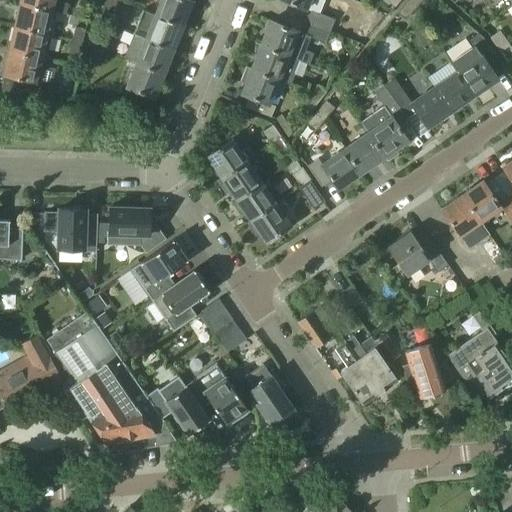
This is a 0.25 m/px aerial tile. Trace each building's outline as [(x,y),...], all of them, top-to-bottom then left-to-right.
[(21,0),(20,3),(51,10),(53,0),(21,0)] [(114,13),(117,0),(106,0),(104,11),(114,13)] [(161,0),(156,15),(182,25),(192,1),(189,0),(161,0)] [(324,0),(282,0),(306,9),(310,11),(319,14),(324,0)] [(415,8),(421,0),(406,0),(406,1),(415,8)] [(396,12),(406,20),(415,8),(406,1),(396,12)] [(51,10),(20,3),(15,27),(51,35),(57,12),(51,10)] [(135,34),(147,39),(173,50),(182,25),(156,15),(145,11),(135,34)] [(310,11),(305,22),(313,25),(330,31),(333,25),(335,21),(319,14),(310,11)] [(304,52),(310,38),(296,32),(297,30),(283,25),(271,20),(270,25),(261,45),(301,61),(309,65),(313,55),(304,52)] [(325,43),(330,31),(313,25),(305,22),(301,33),(325,43)] [(15,27),(9,51),(40,58),(46,59),(51,35),(15,27)] [(75,27),(72,40),(82,42),(85,29),(75,27)] [(490,37),(498,49),(508,43),(500,30),(490,37)] [(97,33),(93,47),(103,50),(106,36),(97,33)] [(450,62),(457,72),(474,94),(497,78),(497,77),(507,70),(483,37),(479,33),(469,40),(473,46),(450,62)] [(126,59),(137,63),(163,74),(173,50),(147,39),(135,34),(126,59)] [(82,42),(72,40),(69,53),(79,55),(82,42)] [(291,84),(301,61),(261,45),(256,43),(254,47),(254,51),(254,54),(255,57),(256,59),(252,69),(278,79),(291,84)] [(507,62),(511,58),(511,48),(508,43),(498,49),(507,62)] [(99,64),(103,50),(93,47),(90,61),(99,64)] [(44,65),(46,59),(40,58),(9,51),(4,75),(23,80),(20,92),(48,95),(55,68),(44,65)] [(154,97),(163,74),(137,63),(128,87),(154,97)] [(242,93),(249,96),(245,107),(273,118),(278,107),(269,103),(278,79),(252,69),(246,67),(241,81),(246,83),(242,93)] [(457,72),(435,86),(451,110),(474,94),(457,72)] [(393,78),(383,85),(398,106),(407,119),(417,112),(411,103),(409,99),(393,78)] [(327,92),(317,85),(308,96),(317,104),(327,92)] [(385,107),(361,123),(368,133),(384,156),(386,160),(398,152),(395,149),(408,140),(398,126),(407,119),(398,106),(383,85),(374,91),(385,107)] [(435,86),(411,103),(417,112),(427,127),(451,110),(435,86)] [(308,96),(299,108),(308,115),(317,104),(308,96)] [(316,111),(325,119),(335,107),(326,100),(316,111)] [(307,123),(316,131),(325,119),(316,111),(307,123)] [(292,131),(282,116),(276,120),(288,137),(292,131)] [(263,131),(271,144),(281,137),(273,125),(263,131)] [(384,156),(368,133),(345,148),(361,171),(384,156)] [(290,150),(281,137),(271,144),(280,156),(290,150)] [(217,180),(218,181),(245,161),(254,155),(248,147),(239,153),(231,141),(203,159),(212,172),(217,169),(222,177),(217,180)] [(318,159),(308,166),(322,186),(332,180),(337,188),(361,171),(345,148),(322,164),(318,159)] [(300,165),(296,158),(270,176),(274,182),(300,165)] [(260,183),(245,161),(218,181),(226,193),(231,190),(236,198),(232,201),(233,202),(260,183)] [(511,162),(503,168),(511,181),(511,195),(509,197),(511,201),(511,162)] [(302,167),(292,173),(301,186),(311,180),(302,167)] [(299,187),(314,209),(326,201),(311,180),(301,186),(299,187)] [(511,201),(509,197),(499,203),(483,182),(462,195),(480,221),(501,207),(510,220),(511,219),(511,201)] [(246,222),(247,223),(275,205),(260,183),(233,202),(241,214),(246,211),(251,219),(246,222)] [(462,195),(444,208),(461,235),(469,247),(488,234),(480,221),(462,195)] [(290,226),(275,205),(247,223),(255,236),(260,233),(266,242),(290,226)] [(140,244),(146,252),(165,239),(158,229),(148,228),(149,208),(109,207),(108,243),(140,244)] [(59,212),(45,212),(44,230),(58,230),(58,248),(82,249),(82,251),(95,251),(97,213),(85,213),(85,209),(59,208),(59,212)] [(9,228),(10,220),(0,219),(0,258),(22,259),(23,228),(9,228)] [(411,230),(388,246),(400,264),(390,271),(397,282),(408,275),(418,268),(430,260),(437,271),(448,264),(433,241),(423,248),(411,230)] [(187,259),(173,239),(130,268),(151,299),(161,293),(161,292),(174,283),(167,273),(187,259)] [(493,239),(483,246),(496,266),(507,259),(493,239)] [(194,269),(174,283),(161,292),(161,293),(151,299),(173,330),(196,314),(188,304),(208,290),(194,269)] [(466,289),(467,290),(481,311),(494,303),(479,280),(466,289)] [(92,291),(89,287),(78,295),(83,302),(93,295),(93,289),(92,291)] [(351,291),(344,296),(352,307),(359,302),(351,291)] [(87,303),(95,314),(106,306),(98,295),(87,303)] [(342,316),(353,309),(343,296),(333,303),(342,316)] [(200,313),(207,323),(226,309),(219,300),(200,313)] [(207,323),(214,332),(232,319),(226,309),(207,323)] [(154,432),(166,423),(162,418),(147,395),(122,360),(115,350),(87,310),(47,338),(77,382),(64,389),(82,418),(88,415),(105,442),(107,442),(109,454),(128,450),(126,438),(155,433),(154,432)] [(312,313),(299,322),(317,346),(329,338),(312,313)] [(214,332),(221,342),(239,329),(232,319),(214,332)] [(246,338),(239,329),(221,342),(228,351),(246,338)] [(450,358),(474,392),(483,385),(491,396),(509,384),(511,385),(511,365),(492,337),(488,331),(483,335),(450,358)] [(399,353),(386,334),(376,341),(390,360),(399,353)] [(0,396),(6,406),(7,409),(61,380),(37,335),(22,343),(29,356),(0,371),(0,396)] [(354,335),(344,342),(380,391),(396,380),(375,347),(366,353),(354,335)] [(364,403),(380,391),(344,342),(335,349),(347,366),(341,371),(364,403)] [(132,353),(125,343),(115,350),(122,360),(132,353)] [(446,365),(438,367),(431,344),(407,351),(411,364),(404,366),(408,378),(415,376),(421,396),(430,393),(435,396),(441,394),(443,389),(445,388),(442,381),(450,378),(446,365)] [(247,410),(216,364),(184,386),(200,409),(201,408),(211,402),(226,424),(235,418),(236,420),(246,413),(244,411),(247,410)] [(262,364),(244,377),(252,388),(260,400),(256,403),(270,422),(282,415),(294,407),(270,375),(262,364)] [(156,388),(147,395),(162,418),(172,411),(188,433),(196,427),(198,429),(207,422),(206,420),(208,419),(201,408),(200,409),(184,386),(177,376),(157,390),(156,388)] [(246,416),(234,423),(246,443),(258,436),(246,416)] [(352,511),(336,496),(320,511),(319,511),(311,504),(303,511),(352,511)] [(296,511),(287,502),(283,511),(296,511)]
